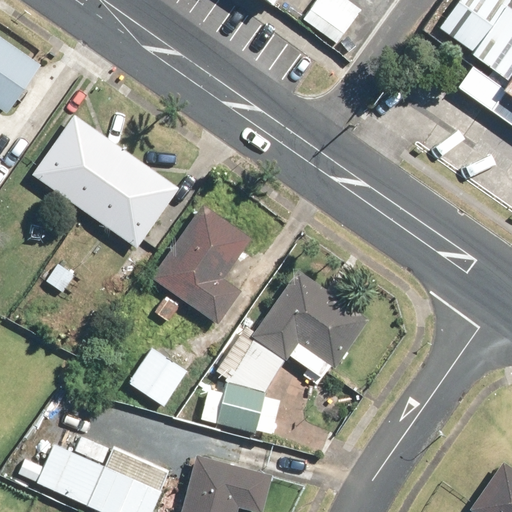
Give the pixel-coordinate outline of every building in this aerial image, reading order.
[(360,9),(347,0),(315,0),(302,18),(335,43),(360,9)] [(509,1),(507,0),(459,0),(437,30),(478,60),(459,85),(511,123),(511,10),(506,6),(509,1)] [(67,110),(26,168),(139,248),(180,190),(67,110)] [(173,248),(153,277),(219,321),(238,292),(220,280),(249,236),(203,206),(174,249),(173,248)] [(56,258),(42,277),(66,295),(80,276),(56,258)] [(254,335),(284,356),(296,339),(333,364),(363,322),(296,274),(266,317),(266,318),(254,335)] [(132,382),(161,401),(182,370),(152,351),(132,382)] [(226,387),(217,418),(250,428),(260,397),(226,387)] [(233,511),(235,505),(255,510),(261,488),(241,482),(242,475),(198,464),(185,511),(233,511)] [(511,511),(511,469),(505,464),(473,511),(511,511)] [(122,511),(149,511),(158,493),(135,483),(122,511)]
